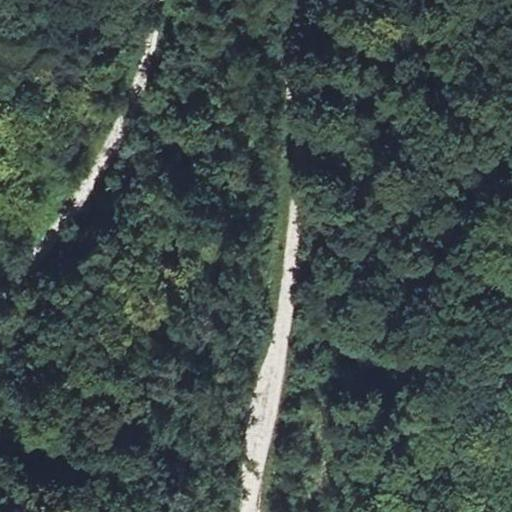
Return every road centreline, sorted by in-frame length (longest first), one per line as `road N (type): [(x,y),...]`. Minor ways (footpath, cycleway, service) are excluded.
road 1 (track): [(307,0),(290,67),(281,243),(244,511)]
road 2 (track): [(157,0),(136,105),(0,277)]
